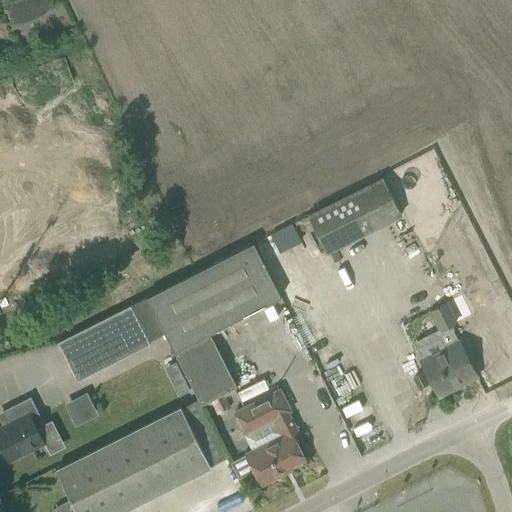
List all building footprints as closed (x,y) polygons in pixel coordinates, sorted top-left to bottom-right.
[(413,179),(406,174),(401,181),(408,186),(413,179)] [(308,216),(326,252),(402,214),(383,178),(308,216)] [(479,213),(470,215),(473,226),(482,223),(479,213)] [(165,332),(174,351),(281,296),(254,242),(147,296),(165,332)] [(77,380),(150,343),(149,340),(165,332),(147,296),(58,341),(77,380)] [(441,330),(448,326),(456,322),(446,303),(431,311),(440,329),(441,330)] [(435,331),(412,343),(415,349),(421,360),(439,395),(440,395),(438,392),(460,380),(462,384),(477,376),(459,340),(456,342),(444,348),(435,331)] [(175,360),(163,366),(177,394),(188,388),(175,360)] [(235,411),(246,432),(243,433),(251,449),(246,452),(262,484),(282,474),(281,471),(306,458),(294,436),(300,433),(288,411),(291,410),(280,388),(235,411)] [(75,424),(97,414),(86,391),(64,401),(75,424)] [(2,409),(7,420),(0,423),(0,442),(9,461),(45,442),(38,428),(43,426),(34,407),(36,407),(30,395),(2,409)] [(71,499),(77,511),(117,511),(211,465),(181,406),(56,470),(71,499)] [(77,511),(71,499),(56,507),(58,511),(77,511)]
